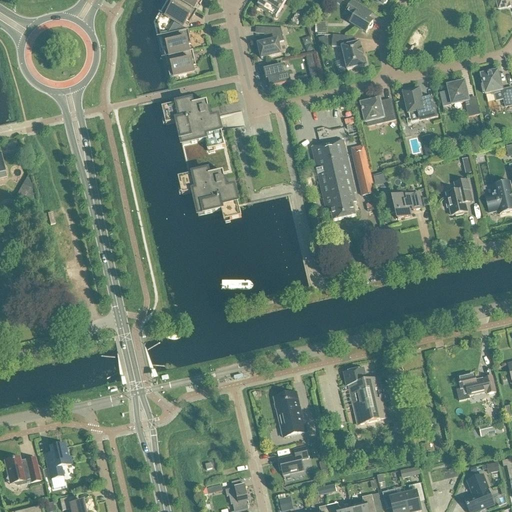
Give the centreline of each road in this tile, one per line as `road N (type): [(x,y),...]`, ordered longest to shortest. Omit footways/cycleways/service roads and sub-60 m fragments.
road 1 (residential): [(511,306),(215,375)]
road 2 (residential): [(234,22),(258,108),(390,82)]
road 3 (residential): [(113,511),(84,413),(63,409),(0,424)]
road 4 (residential): [(354,280),(511,244)]
road 5 (tertiary): [(88,181),(120,318)]
road 6 (unclassified): [(0,361),(76,343),(120,318)]
road 7 (residential): [(390,82),(511,48)]
